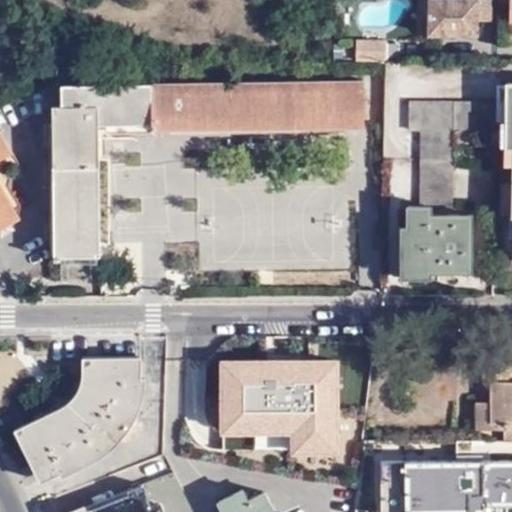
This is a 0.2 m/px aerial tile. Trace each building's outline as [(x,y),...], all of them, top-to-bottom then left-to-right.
[(492,19),(491,0),(429,0),(429,34),(479,35),(478,19),(492,19)] [(511,0),(499,0),(500,2),(510,2),(510,22),(511,21),(511,0)] [(357,40),(356,62),(387,63),(387,62),(387,41),(357,40)] [(158,83),(158,123),(158,129),(372,127),(371,81),(158,83)] [(105,124),(158,123),(158,83),(67,84),(67,105),(105,104),(105,124)] [(421,162),(454,161),(454,132),(498,132),(498,102),(409,101),(409,132),(421,131),(420,162),(421,162)] [(107,256),(105,124),(105,104),(67,105),(59,105),(61,257),(107,256)] [(0,231),(21,219),(0,184),(0,160),(13,153),(0,130),(0,231)] [(454,209),(454,161),(421,162),(420,208),(430,208),(454,209)] [(430,217),(430,208),(420,208),(410,208),(409,226),(400,226),(400,280),(433,280),(432,270),(471,270),(469,218),(430,217)] [(66,409),(13,435),(40,489),(62,482),(110,458),(121,445),(127,445),(135,436),(142,425),(130,417),(136,404),(141,377),(140,360),(80,361),(81,377),(80,387),(77,397),(72,403),(66,409)] [(484,384),(492,384),(492,382),(497,382),(497,360),(484,361),(484,384)] [(511,360),(497,360),(497,382),(492,382),(492,384),(492,402),(492,424),(504,423),(505,430),(505,441),(511,441),(511,360)] [(317,407),(345,407),(345,365),(281,366),(280,410),(317,411),(317,407)] [(476,430),(505,430),(504,423),(492,424),(492,402),(477,402),(476,430)] [(345,417),(345,407),(317,407),(317,411),(280,410),(280,421),(314,422),(314,417),(345,417)] [(511,511),(511,441),(505,441),(495,441),(495,456),(504,457),(504,474),(504,511),(511,511)] [(504,457),(495,456),(491,456),(491,475),(504,474),(504,457)] [(194,511),(174,473),(128,490),(130,494),(87,511),(85,507),(70,511),(194,511)] [(276,511),(265,492),(249,500),(244,490),(220,501),(224,511),(276,511)]
